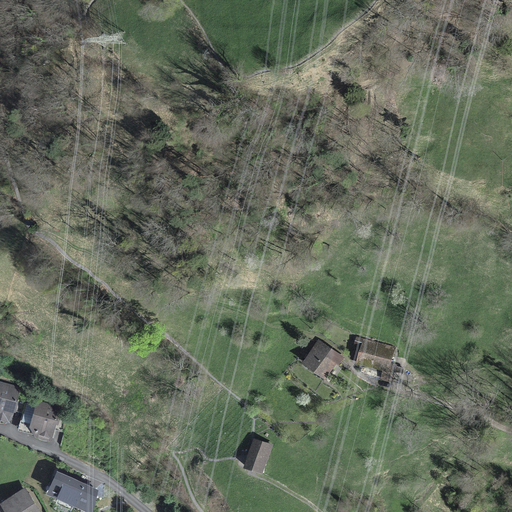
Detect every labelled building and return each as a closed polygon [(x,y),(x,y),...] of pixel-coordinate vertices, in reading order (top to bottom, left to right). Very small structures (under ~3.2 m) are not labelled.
[(355,362),(389,370),(395,346),(361,338),(355,362)] [(341,358),(319,341),(305,359),(327,375),(341,358)] [(0,418),(9,421),(19,388),(0,382),(0,418)] [(52,437),(60,412),(36,404),(28,430),(52,437)] [(272,446),(256,441),(248,468),(263,473),(272,446)] [(98,486),(59,467),(48,490),(92,511),(98,486)] [(39,511),(24,488),(0,503),(6,511),(39,511)]
